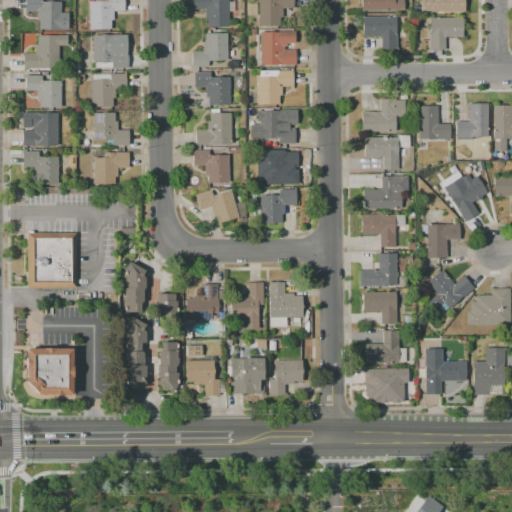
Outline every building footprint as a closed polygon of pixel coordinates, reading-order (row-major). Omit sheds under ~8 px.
[(25,0),(41,0),(41,2),(60,2),(60,29),(39,29),(39,20),(36,20),(36,11),(25,11),(25,0)] [(88,1),(94,1),(94,0),(124,0),(124,11),(112,11),(112,20),(110,20),(110,29),(88,29),(88,1)] [(193,0),(228,0),(228,2),(233,2),(233,12),(228,12),(228,27),(207,27),(207,18),(204,18),(204,9),(193,9),(193,0)] [(258,26),(258,0),(293,0),(293,8),(282,8),(282,17),(279,17),(279,26),(258,26)] [(360,11),(360,0),(404,0),(404,11),(360,11)] [(463,0),(463,12),(421,12),(421,0),(463,0)] [(246,3),(256,3),(257,15),(246,15),(246,3)] [(361,17),(395,16),(395,35),(396,35),(396,48),(380,49),(380,36),(362,36),(361,17)] [(429,18),(462,17),(462,37),(443,37),(444,50),(429,50),(429,18)] [(260,65),(260,32),(294,32),(294,42),(286,42),(286,46),(284,46),(284,50),(295,49),(295,65),(260,65)] [(204,33),(226,33),(226,60),(208,60),(208,66),(191,66),(191,51),(202,51),(202,42),(204,42),(204,33)] [(36,35),(66,35),(66,46),(58,46),(58,70),(36,70),(36,68),(23,68),(23,53),(34,53),(34,44),(36,44),(36,35)] [(92,35),(113,35),(113,44),(116,44),(116,53),(127,53),(127,68),(95,68),(95,63),(92,63),(92,35)] [(227,68),(226,61),(237,60),(237,68),(227,68)] [(257,104),(257,77),(259,77),(259,70),(278,70),(278,71),(290,71),(290,68),(293,68),(293,89),(290,89),(290,87),(281,87),(281,95),(279,95),(279,104),(257,104)] [(193,72),(209,72),(209,77),(229,77),(229,104),(208,104),(208,96),(205,96),(205,87),(193,87),(193,72)] [(125,74),(125,89),(114,89),(114,98),(112,98),(112,107),(91,107),(91,74),(125,74)] [(25,75),(41,75),(41,81),(60,81),(60,107),(40,107),(40,99),(36,99),(36,90),(24,90),(24,83),(25,83),(25,75)] [(395,131),(362,131),(362,112),(379,112),(379,99),(395,99),(395,100),(404,100),(404,117),(395,117),(395,131)] [(455,121),(467,121),(467,103),(487,103),(487,136),(471,136),(471,139),(455,139),(455,121)] [(417,105),(437,105),(437,124),(449,124),(449,138),(418,138),(418,118),(417,118),(417,105)] [(492,105),(511,105),(511,139),(505,139),(505,151),(492,151),(492,105)] [(259,110),(280,110),(281,119),(283,119),(283,128),(295,128),(295,144),(278,144),(278,139),(250,139),(250,124),(259,124),(259,110)] [(229,112),(229,146),(195,146),(195,130),(206,130),(206,121),(208,121),(208,112),(229,112)] [(57,113),(57,146),(22,146),(22,130),(33,130),(33,127),(30,127),(30,128),(22,128),(22,113),(57,113)] [(93,113),(114,113),(114,121),(117,121),(117,130),(128,130),(128,146),(112,146),(112,140),(93,140),(93,113)] [(364,138),(397,138),(397,169),(379,169),(379,156),(364,156),(364,138)] [(261,184),(261,157),(280,157),(280,152),(294,152),(294,149),(297,149),(297,167),(286,167),(286,176),(283,176),(283,184),(261,184)] [(227,155),(227,183),(206,183),(206,175),(204,175),(204,166),(192,166),(192,150),(208,150),(208,155),(227,155)] [(22,152),(38,152),(38,157),(57,157),(57,184),(39,184),(39,166),(22,166),(22,152)] [(128,152),(128,168),(116,168),(116,177),(114,177),(114,184),(92,184),(92,157),(104,157),(104,152),(128,152)] [(465,221),(447,195),(475,175),(486,192),(471,202),(478,212),(465,221)] [(380,176),(407,176),(407,192),(400,192),(400,208),(362,208),(362,189),(380,189),(380,176)] [(494,177),(511,176),(511,213),(510,213),(510,196),(494,196),(494,177)] [(260,222),(260,195),(278,195),(278,190),(292,189),(292,187),(295,187),(295,205),(284,205),(284,214),(281,214),(281,222),(260,222)] [(229,190),(238,217),(219,223),(221,228),(219,228),(214,216),(213,216),(210,207),(199,210),(194,195),(210,190),(212,195),(229,190)] [(360,215),(394,215),(394,247),(379,247),(379,234),(360,234),(360,215)] [(427,257),(426,225),(447,224),(447,219),(457,219),(457,224),(459,224),(459,239),(446,240),(446,257),(427,257)] [(27,233),(76,233),(76,288),(27,288),(27,233)] [(376,253),(395,253),(395,286),(359,286),(359,270),(377,270),(377,263),(376,263),(376,253)] [(144,277),(144,289),(142,289),(142,303),(140,303),(140,312),(126,312),(126,303),(125,303),(125,288),(126,288),(126,281),(124,281),(124,272),(126,270),(122,268),(125,263),(127,264),(127,263),(128,263),(129,262),(130,262),(131,262),(144,270),(141,275),(144,277)] [(473,288),(442,313),(431,299),(436,294),(426,282),(441,269),(453,284),(463,275),(473,288)] [(258,329),(245,329),(244,318),(231,319),(230,295),(247,294),(246,283),(262,282),(263,305),(257,306),(258,329)] [(268,282),(284,282),(284,294),(293,293),(293,296),(301,296),(302,317),(285,318),(285,326),(269,327),(268,282)] [(211,319),(185,320),(185,299),(192,298),(192,296),(201,296),(201,284),(219,284),(219,287),(216,287),(216,299),(217,299),(217,313),(211,313),(211,319)] [(466,325),(466,311),(469,311),(469,302),(474,301),(474,295),(491,295),(491,289),(509,288),(509,324),(466,325)] [(362,292),(395,292),(395,324),(380,324),(380,311),(362,311),(362,292)] [(175,315),(174,293),(154,294),(155,316),(175,315)] [(131,319),(133,318),(148,326),(145,332),(147,333),(147,344),(143,344),(143,352),(145,354),(145,367),(148,367),(148,379),(146,380),(147,385),(137,392),(126,392),(126,374),(127,374),(128,353),(127,353),(127,324),(131,319)] [(385,332),(400,332),(400,364),(367,365),(367,345),(385,345),(385,332)] [(179,343),(179,359),(180,365),(179,365),(179,368),(177,368),(177,374),(179,374),(179,386),(175,392),(173,393),(158,385),(162,380),(159,379),(159,367),(161,367),(161,355),(162,353),(163,353),(163,344),(179,343)] [(204,347),(204,357),(189,358),(188,347),(204,347)] [(24,348),(72,348),(72,395),(37,394),(25,382),(24,348)] [(506,349),(506,367),(505,367),(505,396),(474,396),(474,363),(486,363),(486,349),(506,349)] [(440,363),(460,363),(460,382),(442,382),(442,395),(427,395),(427,394),(418,394),(418,372),(427,372),(427,363),(428,363),(424,355),(427,353),(433,351),(438,352),(441,355),(445,359),(440,363)] [(265,359),(266,381),(265,381),(266,395),(232,395),(232,384),(232,379),(233,360),(265,359)] [(304,361),(304,383),(295,383),(295,385),(286,386),(286,397),(271,397),(271,381),(277,380),(277,362),(304,361)] [(215,362),(216,381),(221,381),(221,397),(206,397),(206,386),(197,386),(197,383),(188,383),(188,362),(215,362)] [(370,390),(370,371),(403,370),(403,403),(388,403),(388,390),(370,390)] [(426,494),(411,511),(436,511),(441,506),(426,494)]
